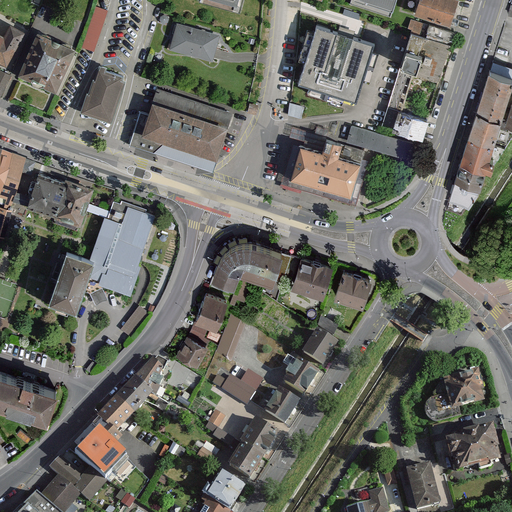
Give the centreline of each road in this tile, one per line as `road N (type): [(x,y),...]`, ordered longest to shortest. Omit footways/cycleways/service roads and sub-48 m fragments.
road 1 (secondary): [(212,196),(165,321),(0,488)]
road 2 (residential): [(469,314),(427,350),(316,511)]
road 3 (residential): [(246,511),(380,309)]
road 4 (primary): [(418,219),(493,0)]
road 5 (unclassified): [(0,123),(212,196)]
road 6 (residential): [(232,203),(271,88),(281,0)]
road 7 (secondary): [(260,211),(383,256)]
road 8 (secondary): [(386,223),(338,226),(260,211)]
